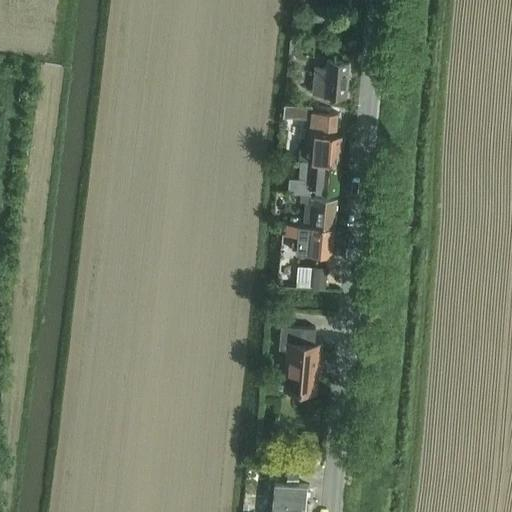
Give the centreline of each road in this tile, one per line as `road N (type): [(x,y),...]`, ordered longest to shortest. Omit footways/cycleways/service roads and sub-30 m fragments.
road 1 (unclassified): [(332,511),(378,0)]
road 2 (track): [(407,511),(450,0)]
